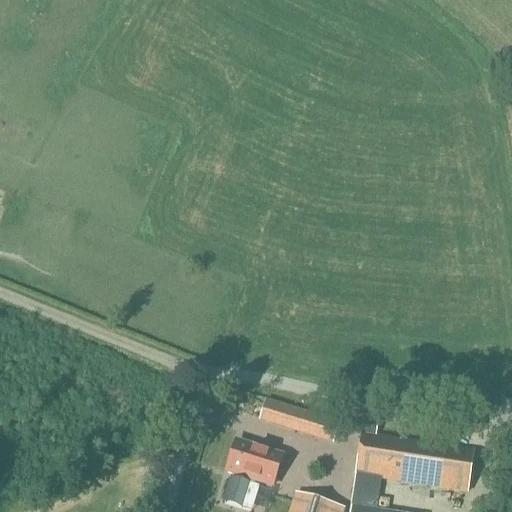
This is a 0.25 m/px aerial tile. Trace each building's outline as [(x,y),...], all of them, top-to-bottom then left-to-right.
[(338,421),(266,401),(260,421),(333,442),(338,421)] [(358,420),(356,434),(362,434),(375,436),(377,423),(358,420)] [(383,511),(376,511),(380,480),(467,493),(473,451),(375,436),(362,434),(350,511),(383,511)] [(271,488),(281,457),(236,443),(227,474),(271,488)] [(342,511),(343,510),(299,495),(293,511),(342,511)]
